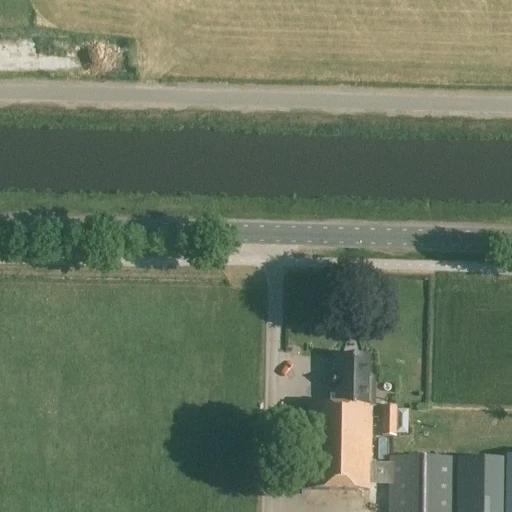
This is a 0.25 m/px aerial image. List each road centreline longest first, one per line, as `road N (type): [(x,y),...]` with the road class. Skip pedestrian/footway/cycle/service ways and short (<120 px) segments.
road 1 (unclassified): [(511,106),(0,93)]
road 2 (tertiary): [(511,239),(0,228)]
